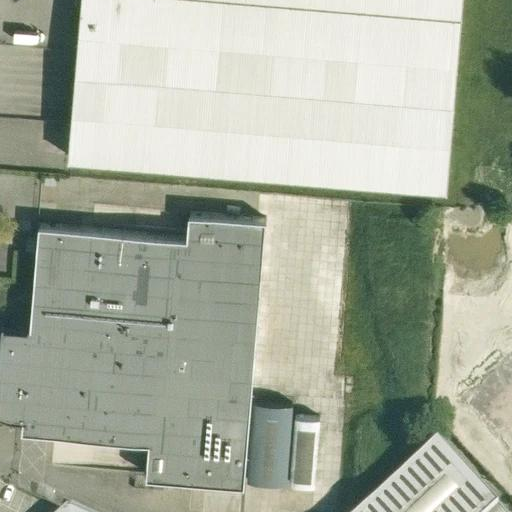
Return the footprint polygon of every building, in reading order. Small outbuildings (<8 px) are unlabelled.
[(81,0),(68,156),(447,187),(462,0),(81,0)] [(56,185),(57,176),(45,175),(44,184),(56,185)] [(0,411),(1,413),(5,414),(9,416),(13,417),(18,417),(23,417),(22,428),(149,439),(146,475),(244,483),(266,217),(189,211),(187,234),(39,222),(31,324),(28,324),(28,326),(4,325),(4,322),(2,322),(0,349),(0,411)] [(27,237),(26,250),(34,250),(35,238),(27,237)] [(293,402),(252,399),(247,479),(287,482),(293,402)] [(290,486),(314,488),(319,419),(295,417),(290,486)] [(497,511),(438,449),(370,511),(497,511)]
